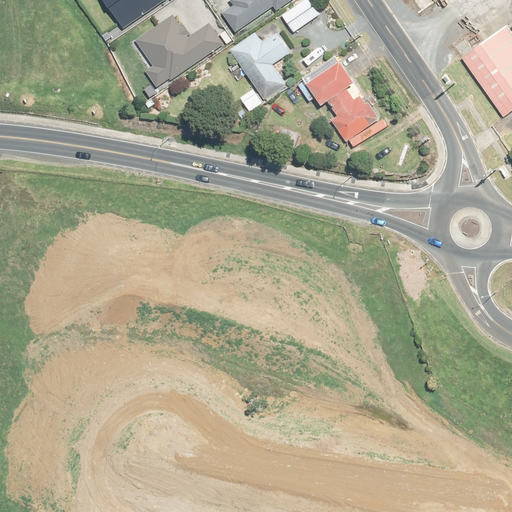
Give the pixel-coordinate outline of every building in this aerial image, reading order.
[(106,0),(126,29),(166,0),(106,0)] [(233,0),(237,5),(224,14),(237,33),(275,7),(278,10),(293,0),(233,0)] [(321,16),(310,0),(308,0),(284,16),(295,33),(321,16)] [(191,38),(176,15),(138,41),(155,66),(147,72),(159,89),(224,45),(210,25),(191,38)] [(511,97),(511,32),(501,17),(461,46),(503,104),(511,97)] [(293,53),(274,24),(233,51),(266,100),(288,86),(274,65),(293,53)] [(356,83),(339,57),(306,79),(324,106),(330,102),(340,116),(334,121),(348,142),(381,120),(364,95),(356,100),(348,89),(356,83)] [(265,105),(258,93),(247,100),(254,111),(265,105)]
